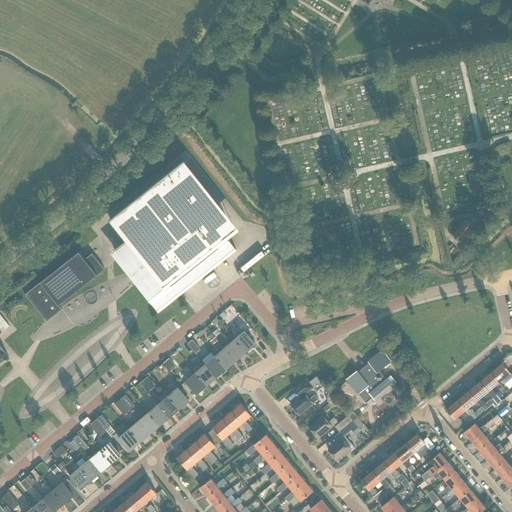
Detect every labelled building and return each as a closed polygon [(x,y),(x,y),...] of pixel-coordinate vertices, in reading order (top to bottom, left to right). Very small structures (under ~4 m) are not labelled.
[(184,165),(186,163),(186,162),(111,222),(112,223),(114,221),(131,242),(116,253),(132,273),(131,274),(130,275),(130,276),(131,278),(132,279),(132,280),(133,280),(134,280),(135,280),(136,280),(137,280),(160,309),(157,311),(158,312),(236,249),(235,249),(233,250),(216,229),(227,220),(210,198),(213,196),(207,189),(205,192),(184,165)] [(461,241),(473,227),(466,221),(454,234),(461,241)] [(85,259),(79,252),(25,295),(40,314),(43,318),(46,315),(49,319),(62,309),(59,306),(105,269),(92,253),(85,259)] [(233,311),(230,307),(225,311),(229,316),(233,311)] [(247,326),(240,317),(233,323),(241,331),(247,326)] [(234,340),(245,352),(255,344),(244,331),(234,340)] [(217,340),(218,340),(213,335),(213,334),(208,338),(213,345),(218,341),(217,340)] [(187,344),(195,354),(200,349),(192,340),(187,344)] [(225,348),(235,360),(245,352),(234,340),(225,348)] [(215,356),(225,369),(235,360),(225,348),(215,356)] [(357,371),(346,380),(365,404),(372,398),(374,401),(396,383),(390,376),(386,379),(379,371),(391,361),(382,350),(368,362),(369,364),(361,370),(362,371),(359,373),(357,371)] [(177,366),(180,364),(185,369),(189,365),(177,352),(170,359),(177,366)] [(205,365),(215,377),(225,369),(215,356),(205,365)] [(502,364),(491,373),(499,383),(498,383),(503,389),(507,386),(504,382),(503,383),(501,380),(509,374),(511,377),(511,367),(508,371),(502,364)] [(195,373),(206,385),(215,377),(205,365),(195,373)] [(196,394),(206,385),(195,373),(185,381),(196,394)] [(498,405),(499,404),(502,402),(496,395),(493,391),(492,392),(490,390),(498,383),(499,383),(491,373),(480,382),(488,392),(487,392),(492,398),(498,405)] [(176,382),(171,376),(167,378),(173,385),(176,382)] [(148,392),(155,386),(147,377),(140,383),(148,392)] [(324,386),(316,377),(309,383),(306,379),(293,389),(299,397),(290,404),(299,415),(318,399),(315,395),(309,400),(304,395),(313,388),(316,392),(324,386)] [(488,392),(480,382),(468,391),(476,401),(481,407),(485,404),(482,400),(481,401),(479,399),(487,392),(488,392)] [(168,396),(178,409),(188,400),(178,388),(168,396)] [(476,401),(468,391),(457,401),(465,410),(465,411),(470,417),(474,413),(471,410),(470,410),(468,408),(476,401)] [(120,400),(129,410),(135,406),(126,395),(120,400)] [(168,417),(178,409),(168,396),(158,405),(168,417)] [(124,415),(129,410),(120,400),(115,404),(124,415)] [(457,417),(465,411),(465,410),(457,401),(446,410),(454,419),(453,419),(459,426),(463,423),(459,419),(457,417)] [(241,424),(248,432),(252,429),(245,421),(251,416),(240,404),(231,412),(241,424)] [(168,417),(158,405),(148,413),(159,425),(168,417)] [(499,405),(494,409),(500,416),(505,412),(499,405)] [(481,408),(474,413),(477,417),(484,411),(481,408)] [(231,412),(222,419),(232,432),(234,435),(239,440),(243,436),(236,428),(241,424),(231,412)] [(159,425),(148,413),(139,421),(149,433),(159,425)] [(353,413),(349,416),(353,421),(357,418),(353,413)] [(96,419),(106,430),(111,426),(102,415),(96,419)] [(322,415),(320,418),(309,427),(318,438),(337,422),(333,417),(328,422),(322,415)] [(339,432),(353,421),(349,416),(348,415),(335,427),(339,432)] [(492,419),(484,425),(487,429),(495,423),(500,418),(497,415),(492,419)] [(355,448),(351,443),(350,444),(344,437),(351,431),(355,436),(361,431),(359,428),(362,423),(358,417),(357,418),(353,421),(335,436),(339,441),(328,450),(337,461),(350,450),(351,452),(355,448)] [(100,435),(106,430),(96,419),(91,424),(100,435)] [(232,432),(222,419),(212,427),(213,429),(210,432),(219,443),(222,440),(229,448),(234,445),(227,436),(232,432)] [(149,433),(139,421),(129,430),(139,442),(149,433)] [(472,442),(487,429),(484,425),(479,429),(475,424),(464,432),(472,442)] [(479,451),(490,442),(486,437),(490,433),(487,429),(472,442),(479,451)] [(139,442),(129,430),(119,438),(129,450),(139,442)] [(210,451),(219,443),(210,432),(206,435),(205,434),(197,441),(214,461),(217,459),(212,453),(210,451)] [(417,434),(406,444),(414,453),(413,454),(418,460),(422,456),(419,453),(418,453),(416,451),(424,445),(429,451),(434,446),(427,438),(423,441),(417,434)] [(88,447),(78,435),(73,439),(75,441),(80,447),(83,451),(88,447)] [(257,449),(261,454),(262,454),(274,444),(266,435),(254,445),(246,451),(249,456),(257,449)] [(75,441),(70,445),(75,451),(80,447),(75,441)] [(214,461),(197,441),(188,448),(206,468),(207,467),(200,459),(206,454),(212,462),(214,461)] [(487,460),(502,448),(499,444),(495,448),(490,442),(479,451),(487,460)] [(100,451),(110,463),(120,455),(110,443),(100,451)] [(253,461),(257,465),(265,459),(269,463),(270,464),(282,454),(274,444),(262,454),(261,454),(260,455),(253,461)] [(403,462),(402,463),(411,473),(415,469),(412,465),(411,466),(408,462),(407,462),(405,460),(413,454),(414,453),(406,444),(395,453),(403,462)] [(206,468),(188,448),(177,458),(194,478),(197,475),(190,467),(196,462),(198,465),(203,471),(206,468)] [(495,469),(505,461),(501,456),(506,452),(502,448),(487,460),(495,469)] [(57,458),(62,455),(57,449),(53,453),(57,458)] [(90,459),(100,472),(110,463),(100,451),(90,459)] [(392,472),(391,472),(396,478),(400,475),(397,471),(396,472),(394,469),(402,463),(403,462),(395,453),(384,462),(392,472)] [(433,466),(421,475),(425,480),(432,475),(447,462),(439,453),(429,461),(433,466)] [(273,468),(277,473),(290,463),(282,454),(270,464),(269,463),(261,470),(265,475),(273,468)] [(80,468),(91,480),(100,472),(90,459),(80,468)] [(68,468),(63,461),(57,466),(62,472),(68,468)] [(252,469),(257,465),(253,461),(248,465),(250,467),(252,469)] [(502,479),(511,470),(511,464),(510,466),(505,461),(495,469),(502,479)] [(386,487),(389,484),(386,480),(385,481),(383,479),(391,472),(392,472),(384,462),(372,471),(380,481),(385,487),(386,487)] [(444,480),(455,471),(447,462),(432,475),(435,479),(440,475),(444,480)] [(277,473),(275,475),(269,479),(273,483),(278,479),(281,477),(285,482),(297,472),(290,463),(277,473)] [(242,469),(245,474),(251,469),(250,467),(248,465),(247,464),(242,469)] [(81,488),(91,480),(80,468),(70,476),(81,488)] [(511,470),(502,479),(510,488),(511,486),(511,470)] [(372,488),(380,481),(372,471),(361,481),(369,490),(374,496),(373,497),(378,503),(390,493),(385,487),(378,493),(375,489),(374,490),(372,488)] [(462,481),(455,471),(444,480),(449,486),(444,489),(447,493),(462,481)] [(293,492),(305,482),(297,472),(285,482),(277,489),(280,493),(288,486),(292,491),(293,492)] [(30,475),(25,478),(32,486),(36,482),(30,475)] [(27,490),(32,486),(25,478),(20,483),(27,490)] [(219,489),(221,488),(227,483),(224,479),(223,478),(217,483),(216,485),(211,479),(200,488),(208,497),(219,489)] [(401,482),(404,487),(409,483),(406,478),(401,482)] [(460,498),(470,490),(462,481),(447,493),(451,497),(455,493),(460,498)] [(313,491),(305,482),(293,492),(292,491),(284,498),(287,502),(288,503),(296,496),(301,502),(313,491)] [(53,491),(63,503),(73,495),(63,483),(53,491)] [(135,494),(144,505),(157,494),(147,483),(135,494)] [(208,497),(215,507),(226,498),(226,499),(234,492),(231,488),(223,494),(219,489),(208,497)] [(167,496),(162,489),(159,492),(164,498),(167,496)] [(467,508),(478,499),(470,490),(460,498),(467,508)] [(43,499),(53,511),(63,503),(53,491),(43,499)] [(19,504),(8,492),(2,498),(13,510),(19,504)] [(122,504),(128,511),(135,511),(144,505),(135,494),(122,504)] [(394,511),(401,507),(397,502),(399,500),(395,496),(382,507),(386,511),(394,511)] [(226,498),(215,507),(219,511),(228,511),(234,508),(242,502),(238,497),(232,502),(231,504),(226,499),(226,498)] [(36,511),(52,511),(53,511),(43,499),(33,508),(36,511)] [(481,511),(485,508),(478,499),(467,508),(468,508),(463,511),(481,511)] [(326,511),(329,509),(321,500),(311,509),(313,511),(326,511)] [(405,511),(404,511),(410,506),(407,503),(404,506),(403,505),(401,507),(394,511),(405,511)]
